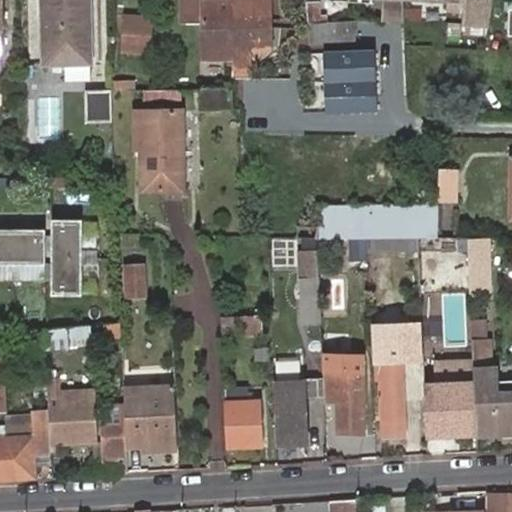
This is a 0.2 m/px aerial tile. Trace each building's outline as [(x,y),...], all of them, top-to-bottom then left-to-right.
[(91,62),(89,0),(42,0),(44,64),(91,62)] [(203,61),(233,60),(232,23),(230,0),(185,0),(186,23),(203,22),(203,61)] [(271,0),(230,0),(232,23),(271,22),(271,0)] [(341,0),(373,2),(372,0),(383,0),(382,22),(404,24),(403,20),(403,9),(402,0),(341,0)] [(428,0),(448,1),(447,10),(463,11),(463,0),(428,0)] [(492,0),(463,0),(463,11),(462,24),(489,26),(492,0)] [(319,4),(308,5),(309,28),(322,27),(319,4)] [(422,10),(403,9),(403,20),(422,21),(422,10)] [(146,22),(125,21),(124,44),(145,45),(146,22)] [(232,23),(233,60),(233,70),(250,70),(250,49),(270,49),(271,22),(232,23)] [(355,24),(337,26),(339,44),(358,42),(355,24)] [(322,27),(309,28),(310,46),(339,44),(337,26),(322,27)] [(370,50),(317,52),(320,112),(372,110),(370,50)] [(86,123),(112,122),(112,94),(112,92),(86,92),(86,123)] [(234,92),(203,92),(203,111),(234,109),(234,92)] [(149,151),(144,151),(145,191),(174,190),(185,190),(185,113),(149,114),(149,151)] [(137,151),(144,151),(149,151),(149,114),(137,115),(137,151)] [(456,172),(440,172),(439,207),(457,207),(456,172)] [(319,207),(318,239),(334,240),(367,239),(418,240),(439,240),(439,208),(319,207)] [(81,222),(51,222),(51,259),(81,259),(81,222)] [(14,231),(0,231),(0,266),(13,266),(14,231)] [(44,231),(14,231),(13,266),(44,266),(44,231)] [(318,239),(316,239),(317,250),(334,251),(334,240),(318,239)] [(419,255),(418,240),(367,239),(367,257),(419,256),(419,255)] [(489,241),(469,241),(469,255),(471,294),(490,294),(489,241)] [(431,249),(431,285),(467,285),(467,249),(431,249)] [(318,277),(317,252),(303,252),(304,277),(318,277)] [(81,259),(51,259),(51,297),(80,297),(81,259)] [(143,295),(142,265),(126,267),(128,297),(143,295)] [(321,329),(318,281),(299,282),(302,329),(321,329)] [(122,308),(124,323),(135,322),(134,308),(122,308)] [(262,318),(221,317),(222,336),(262,336),(262,318)] [(92,344),(91,327),(45,332),(45,345),(45,348),(92,344)] [(381,383),(384,440),(406,439),(402,330),(376,332),(378,383),(381,383)] [(45,345),(45,332),(7,335),(9,356),(28,355),(28,348),(45,345)] [(491,347),(473,348),(473,351),(474,364),(475,384),(477,437),(511,435),(511,396),(497,396),(496,385),(493,386),(492,372),(491,347)] [(338,405),(338,415),(338,438),(340,438),(365,437),(363,374),(362,375),(350,375),(349,359),(323,359),(323,362),(324,384),(325,400),(325,405),(338,405)] [(474,364),(435,366),(436,386),(475,384),(474,364)] [(77,381),(62,382),(63,396),(78,395),(77,381)] [(62,382),(48,383),(50,412),(50,416),(52,446),(98,444),(95,394),(78,395),(63,396),(62,382)] [(318,401),(317,384),(274,386),(277,446),(306,446),(303,401),(318,401)] [(436,386),(425,387),(428,440),(477,437),(475,384),(436,386)] [(175,387),(123,390),(125,425),(127,450),(143,449),(143,454),(178,452),(175,387)] [(247,390),(224,391),(225,405),(248,404),(247,390)] [(225,405),(227,448),(263,446),(262,403),(248,404),(225,405)] [(325,405),(325,415),(338,415),(338,405),(325,405)] [(33,426),(7,427),(5,428),(5,439),(16,439),(19,481),(37,480),(37,467),(36,456),(52,455),(52,446),(50,416),(33,417),(33,426)] [(118,476),(128,475),(127,450),(125,425),(101,427),(103,466),(117,466),(118,476)] [(0,439),(0,482),(19,481),(16,439),(5,439),(0,439)] [(53,468),(52,455),(36,456),(37,467),(53,468)] [(511,511),(511,498),(488,499),(487,511),(511,511)] [(361,511),(361,500),(331,502),(331,511),(361,511)]
